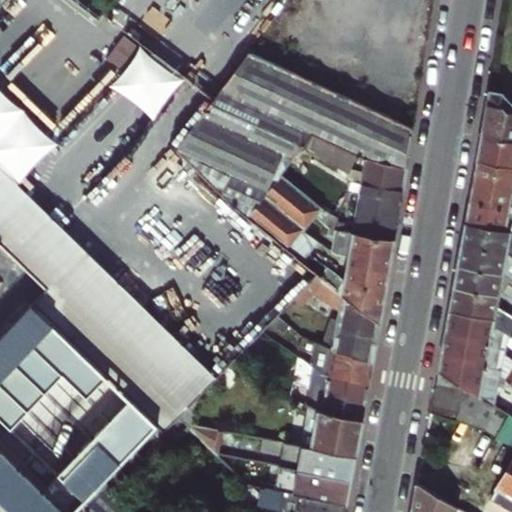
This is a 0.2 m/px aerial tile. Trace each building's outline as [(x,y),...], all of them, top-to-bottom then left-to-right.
[(259,0),(241,27),(260,41),(288,0),(259,0)] [(411,130),(249,54),(175,151),(239,213),(301,265),(307,255),(316,242),(303,233),(312,219),(319,210),(292,187),(279,176),(290,164),(302,147),(312,134),(364,162),(405,169),(411,130)] [(490,94),(482,138),(511,143),(511,104),(505,98),(490,94)] [(350,181),(361,185),(402,193),(405,169),(364,162),(312,134),(302,147),(315,156),(348,177),(347,180),(350,181)] [(511,143),(482,138),(477,162),(511,168),(511,143)] [(302,173),(315,156),(302,147),(290,164),(302,173)] [(511,168),(477,162),(473,183),(511,190),(511,168)] [(302,173),(290,164),(279,176),(292,187),(302,173)] [(0,167),(0,242),(9,252),(47,289),(32,304),(90,362),(156,427),(162,433),(194,401),(215,380),(0,167)] [(357,212),(361,185),(350,181),(347,205),(357,212)] [(511,190),(473,183),(469,205),(511,213),(511,190)] [(402,193),(361,185),(357,212),(397,220),(402,193)] [(511,213),(469,205),(465,225),(509,234),(511,235),(511,213)] [(385,289),(394,241),(342,231),(343,225),(335,223),(336,219),(319,210),(312,219),(329,230),(328,236),(334,237),(331,251),(336,258),(348,260),(345,279),(344,282),(385,289)] [(336,216),(336,219),(335,223),(343,225),(342,231),(394,241),(397,220),(357,212),(354,222),(343,220),(344,217),(336,216)] [(511,246),(507,243),(509,234),(465,225),(461,246),(505,255),(511,258),(511,246)] [(0,261),(9,252),(0,242),(0,261)] [(511,272),(503,266),(505,255),(461,246),(457,268),(502,277),(511,283),(511,272)] [(132,451),(156,427),(90,362),(32,304),(47,289),(9,252),(0,261),(0,511),(73,511),(102,482),(132,451)] [(307,270),(313,259),(307,255),(301,265),(307,270)] [(317,278),(379,323),(385,289),(344,282),(345,279),(323,266),(317,278)] [(453,288),(497,297),(511,306),(511,283),(502,277),(457,268),(453,288)] [(295,296),(306,304),(317,294),(337,314),(334,327),(376,343),(379,323),(317,278),(314,276),(295,296)] [(511,319),(495,309),(497,297),(453,288),(449,310),(493,319),(492,326),(505,335),(511,339),(511,319)] [(277,315),(287,323),(306,304),(295,296),(277,315)] [(511,319),(511,306),(497,297),(495,309),(511,319)] [(449,310),(445,332),(489,341),(488,348),(502,352),(505,335),(492,326),(493,319),(449,310)] [(329,354),(372,362),(376,343),(334,327),(329,354)] [(313,334),(309,331),(305,336),(310,339),(313,334)] [(489,341),(445,332),(441,353),(485,362),(484,368),(498,371),(502,352),(488,348),(489,341)] [(306,344),(310,339),(305,336),(301,341),(306,344)] [(368,384),(372,362),(329,354),(315,344),(311,367),(325,376),(368,384)] [(497,376),(498,371),(484,368),(485,362),(441,353),(437,370),(465,388),(492,405),(496,387),(508,391),(510,384),(501,379),(497,376)] [(511,359),(501,379),(510,384),(508,391),(511,391),(511,359)] [(318,410),(325,376),(311,367),(305,404),(309,406),(316,410),(318,410)] [(465,388),(437,370),(434,388),(464,393),(465,388)] [(368,384),(325,376),(318,410),(362,419),(368,384)] [(462,407),(464,393),(434,388),(432,401),(462,407)] [(481,429),(495,438),(509,415),(492,405),(465,388),(464,393),(462,407),(459,422),(481,429)] [(156,427),(132,451),(151,468),(188,427),(190,424),(194,401),(162,433),(156,427)] [(462,407),(432,401),(429,413),(459,422),(462,407)] [(362,419),(318,410),(316,410),(309,406),(302,445),(309,446),(356,455),(362,419)] [(511,498),(511,417),(509,415),(495,438),(511,449),(511,465),(497,488),(511,498)] [(452,511),(457,505),(416,479),(411,511),(418,511),(452,511)] [(132,511),(102,482),(73,511),(132,511)] [(507,511),(511,511),(511,498),(497,488),(489,501),(507,511)] [(345,511),(347,504),(264,489),(262,505),(280,509),(283,511),(345,511)]
